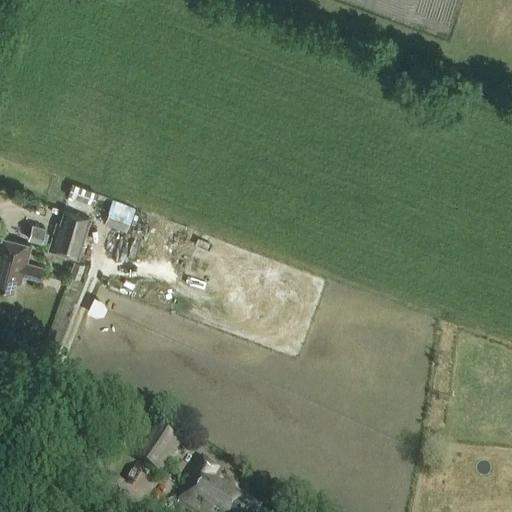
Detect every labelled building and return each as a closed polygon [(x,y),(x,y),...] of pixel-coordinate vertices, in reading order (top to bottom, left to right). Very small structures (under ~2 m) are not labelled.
[(69,183),(65,194),(90,203),(94,191),(69,183)] [(111,199),(102,223),(125,231),(134,208),(111,199)] [(77,259),(89,219),(63,211),(55,238),(52,237),(48,250),(77,259)] [(43,227),(30,223),(25,239),(39,242),(43,227)] [(39,280),(42,268),(25,264),(29,245),(0,237),(0,286),(11,290),(13,282),(19,284),(21,274),(39,280)] [(73,262),(68,276),(78,279),(83,265),(73,262)] [(134,458),(160,477),(181,445),(154,426),(134,458)] [(191,476),(195,479),(177,506),(186,511),(259,511),(261,509),(235,493),(237,491),(218,479),(223,472),(203,459),(191,476)]
